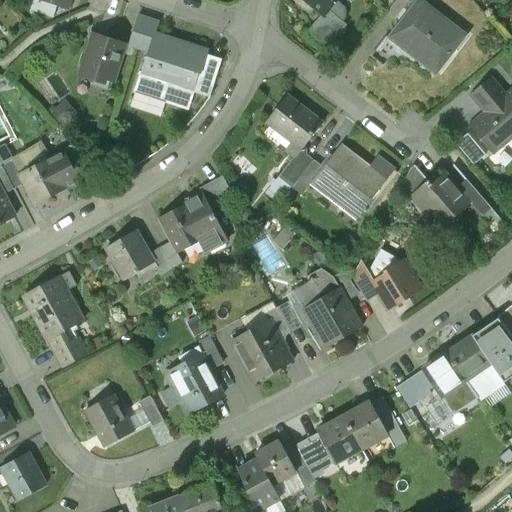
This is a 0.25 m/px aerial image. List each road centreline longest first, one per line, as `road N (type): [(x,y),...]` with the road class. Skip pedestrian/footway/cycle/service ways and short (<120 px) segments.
road 1 (residential): [(511,256),(388,349),(309,394),(143,467),(97,467),(61,441),(0,326)]
road 2 (residential): [(0,266),(183,159),(236,89),(257,32)]
road 3 (residential): [(257,32),(389,130)]
